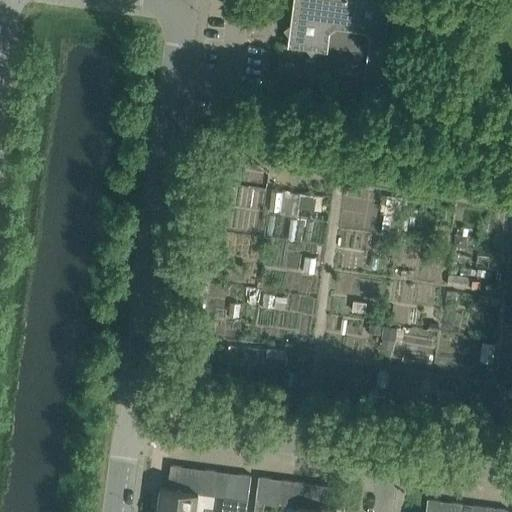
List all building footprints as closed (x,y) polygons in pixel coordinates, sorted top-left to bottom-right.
[(389,49),(386,44),(385,43),(389,14),(394,9),(390,4),(390,0),(298,0),(298,5),(293,4),(290,23),(284,27),(289,32),(287,44),(307,46),(311,52),(316,48),(327,49),(330,30),(335,26),(364,30),(367,34),(364,65),(359,69),(363,74),(361,85),(381,88),(385,94),(391,89),(402,91),(405,72),(410,68),(406,62),(408,51),(389,49)] [(179,488),(182,464),(170,462),(167,486),(179,488)] [(190,489),(193,465),(182,464),(179,488),(190,489)] [(201,492),(204,467),(193,465),(190,489),(199,491),(201,492)] [(212,493),(216,468),(204,467),(201,492),(212,493)] [(224,495),(227,470),(216,468),(212,493),(224,495)] [(235,496),(238,472),(227,470),(224,495),(235,496)] [(247,498),(250,473),(238,472),(235,496),(238,496),(247,498)] [(267,500),(271,476),(258,474),(255,499),(264,500),(267,500)] [(279,502),(282,477),(271,476),(267,500),(279,502)] [(290,503),(293,479),(282,477),(279,502),(290,503)] [(301,504),(304,480),(293,479),(290,503),(298,504),(301,504)] [(312,506),(316,482),(304,480),(301,504),(312,506)] [(325,507),(328,484),(316,482),(312,506),(325,507)] [(167,511),(195,511),(199,491),(190,489),(179,488),(167,486),(159,485),(156,510),(167,511)] [(245,511),(247,498),(238,496),(235,511),(245,511)] [(437,511),(439,498),(427,496),(425,511),(437,511)] [(449,511),(451,499),(439,498),(437,511),(449,511)] [(262,511),(264,500),(255,499),(253,511),(262,511)] [(460,511),(462,501),(451,499),(449,511),(460,511)] [(471,511),(473,502),(462,501),(460,511),(471,511)] [(483,511),(484,504),(473,502),(471,511),(483,511)]
